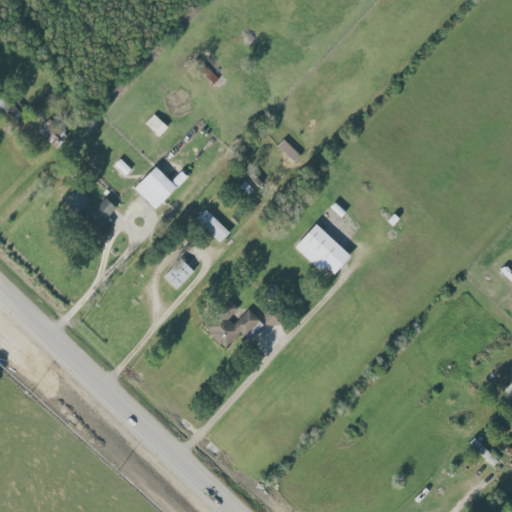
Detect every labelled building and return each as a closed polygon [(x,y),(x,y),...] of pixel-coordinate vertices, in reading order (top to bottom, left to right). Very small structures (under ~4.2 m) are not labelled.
[(8,103),(0,95),(0,107),(14,120),(25,108),(13,97),(8,103)] [(130,171),(121,158),(114,164),(123,176),(130,171)] [(170,181),(154,166),(133,188),(155,209),(186,176),(180,170),(170,181)] [(114,222),(107,216),(115,207),(105,197),(96,206),(76,188),(65,200),(102,235),(114,222)] [(195,219),(220,242),(229,232),(205,209),(195,219)] [(320,271),(325,265),(333,273),(350,256),(316,223),(294,246),(320,271)] [(162,276),(176,289),(193,271),(180,258),(162,276)] [(203,325),(223,348),(242,332),(248,339),(263,325),(249,309),(232,323),(228,318),(238,309),(230,301),(203,325)] [(498,461),(474,438),(468,444),(493,467),(498,461)]
